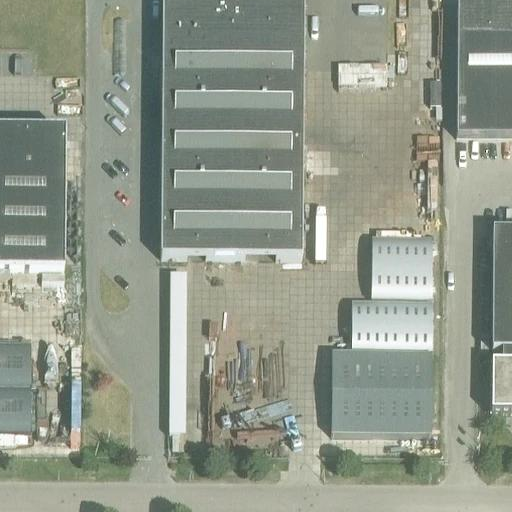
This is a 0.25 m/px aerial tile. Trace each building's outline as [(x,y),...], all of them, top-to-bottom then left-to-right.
[(511,0),(456,0),(455,141),(511,141),(511,0)] [(159,263),(301,264),(303,2),(161,1),(159,263)] [(337,68),(337,88),(385,88),(385,68),(337,68)] [(0,277),(62,278),(64,137),(0,136),(0,277)] [(511,235),(491,235),(490,355),(500,356),(500,368),(490,368),(489,418),(511,417),(511,235)] [(370,304),(430,304),(430,244),(370,244),(370,304)] [(350,308),(349,356),(430,357),(430,308),(350,308)] [(29,349),(0,348),(0,437),(27,438),(28,393),(29,349)] [(330,360),(330,440),(430,440),(430,360),(330,360)]
